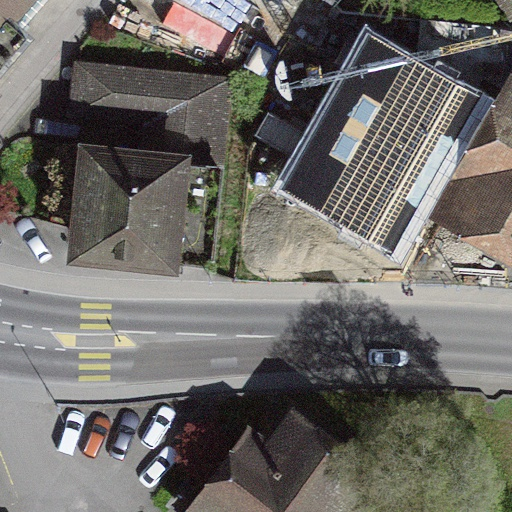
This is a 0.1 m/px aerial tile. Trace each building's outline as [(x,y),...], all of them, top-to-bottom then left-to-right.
[(0,0),(0,71),(59,0),(0,0)] [(474,96),(369,38),(286,188),(391,246),(474,96)] [(80,158),(71,258),(210,271),(228,78),(90,66),(85,113),(148,118),(144,164),(80,158)] [(511,99),(450,209),(511,244),(511,99)] [(268,456),(253,445),(209,503),(210,504),(203,511),(341,511),(336,508),(364,473),(295,420),(268,456)]
